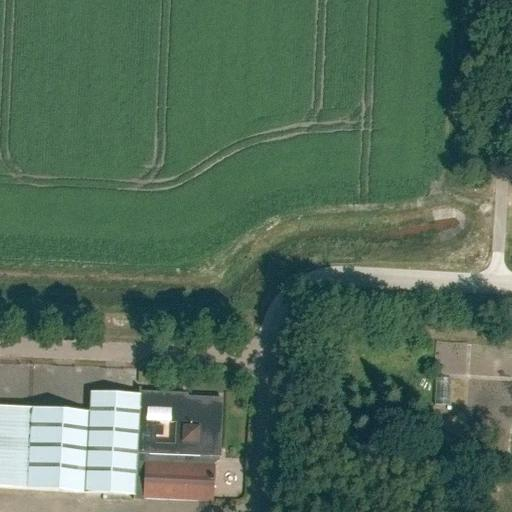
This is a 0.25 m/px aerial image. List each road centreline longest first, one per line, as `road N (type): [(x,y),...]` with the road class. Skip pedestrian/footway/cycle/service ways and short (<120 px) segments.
road 1 (unclassified): [(495,284),(511,0)]
road 2 (unclassified): [(266,356),(274,317),(313,281),(495,284)]
road 3 (residential): [(0,346),(266,356)]
road 4 (unclassified): [(260,511),(266,356)]
